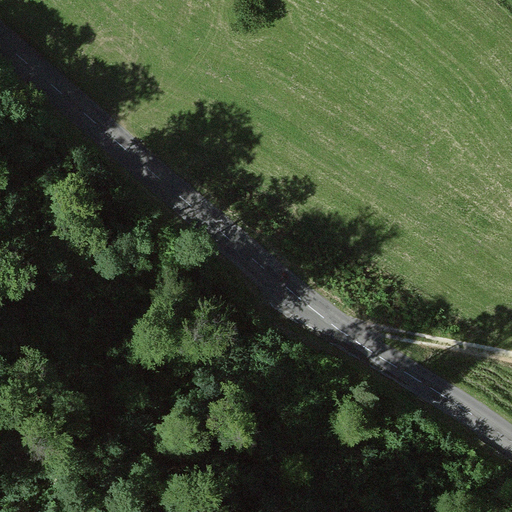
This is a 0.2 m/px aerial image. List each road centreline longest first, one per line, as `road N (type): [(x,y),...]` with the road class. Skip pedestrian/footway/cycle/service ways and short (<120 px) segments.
road 1 (tertiary): [(511,442),(323,320),(0,43)]
road 2 (track): [(323,320),(511,358)]
